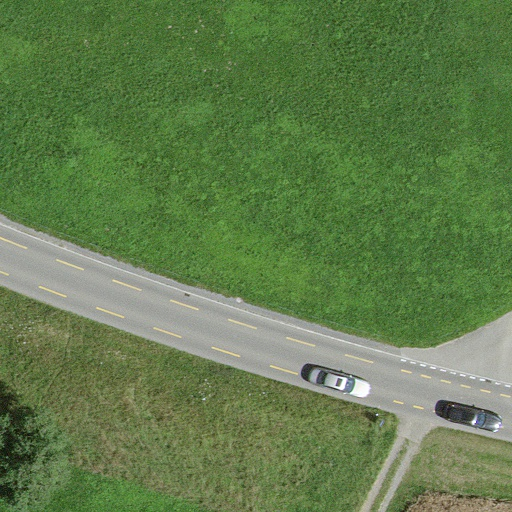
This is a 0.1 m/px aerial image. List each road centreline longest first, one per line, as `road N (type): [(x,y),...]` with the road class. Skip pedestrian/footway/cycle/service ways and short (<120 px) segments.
road 1 (tertiary): [(0,254),(106,298),(431,400),(511,415)]
road 2 (track): [(371,511),(431,400)]
